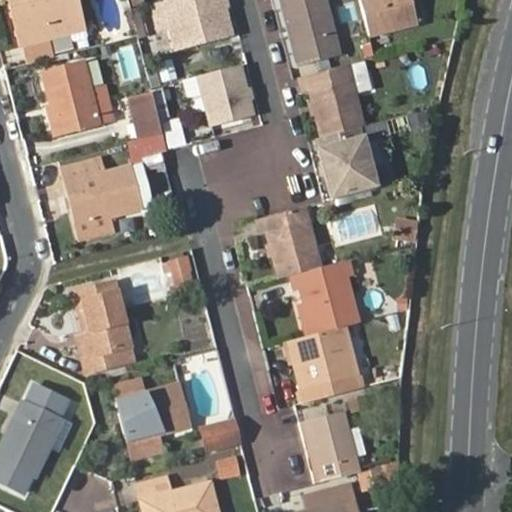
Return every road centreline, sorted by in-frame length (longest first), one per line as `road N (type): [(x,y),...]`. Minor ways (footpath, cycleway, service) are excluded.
road 1 (residential): [(242,0),(276,129),(198,198),(254,422),(277,458)]
road 2 (tertiary): [(469,489),(487,256),(511,99)]
road 3 (residential): [(0,152),(30,273),(0,336)]
